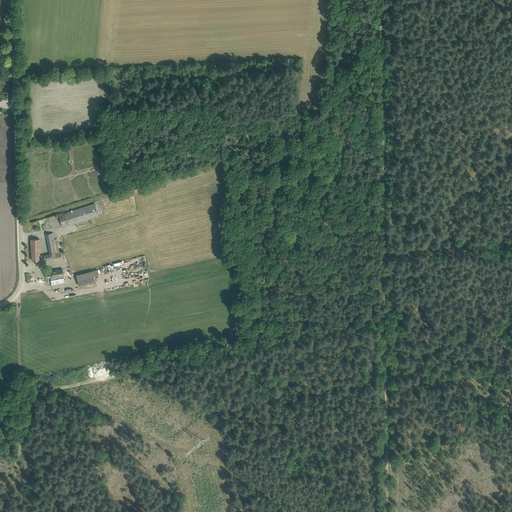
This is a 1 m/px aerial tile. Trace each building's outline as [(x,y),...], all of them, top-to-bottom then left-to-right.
[(62,227),(77,223),(78,224),(84,222),(83,221),(99,216),(95,203),(58,215),(62,227)] [(53,233),(50,233),(45,234),(49,254),(43,255),(44,260),(52,258),(62,256),(61,251),(59,252),(57,239),(54,239),(53,233)] [(39,239),(31,239),(31,252),(32,252),(39,252),(40,252),(39,239)] [(46,272),(46,271),(45,271),(46,278),(56,276),(57,279),(51,280),(52,285),(64,283),(64,278),(63,275),(62,269),(46,272)] [(97,269),(76,275),(79,286),(96,282),(94,275),(99,274),(97,269)]
